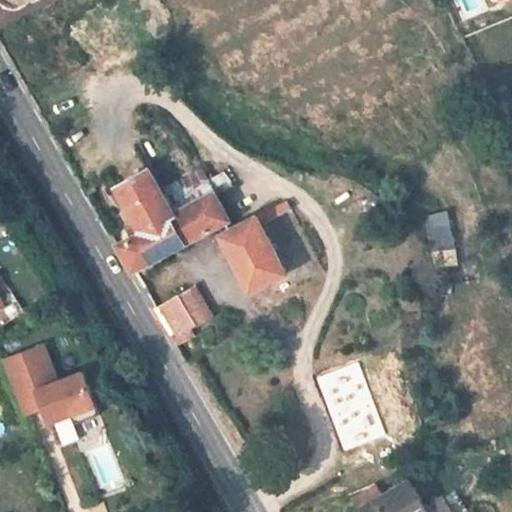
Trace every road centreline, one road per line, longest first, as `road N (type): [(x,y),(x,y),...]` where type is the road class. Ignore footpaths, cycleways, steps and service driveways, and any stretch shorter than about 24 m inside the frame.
road 1 (secondary): [(255,511),(0,75)]
road 2 (unknown): [(205,139),(264,172),(316,215),(339,263),(322,475),(264,511)]
